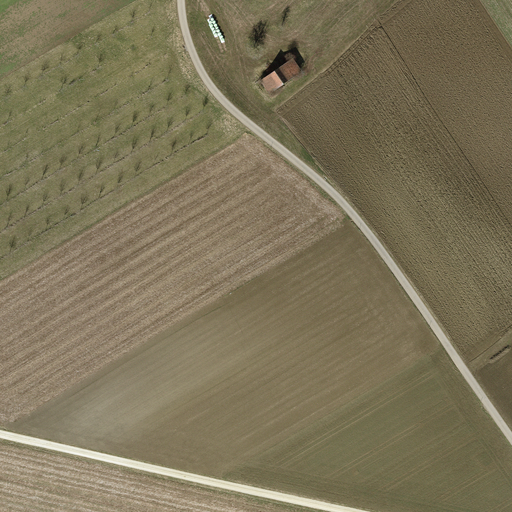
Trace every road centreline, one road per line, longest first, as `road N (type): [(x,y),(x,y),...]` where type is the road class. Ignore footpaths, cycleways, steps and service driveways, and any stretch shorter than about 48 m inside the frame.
road 1 (track): [(511,439),(349,208),(209,84),(181,0)]
road 2 (track): [(353,511),(0,433)]
